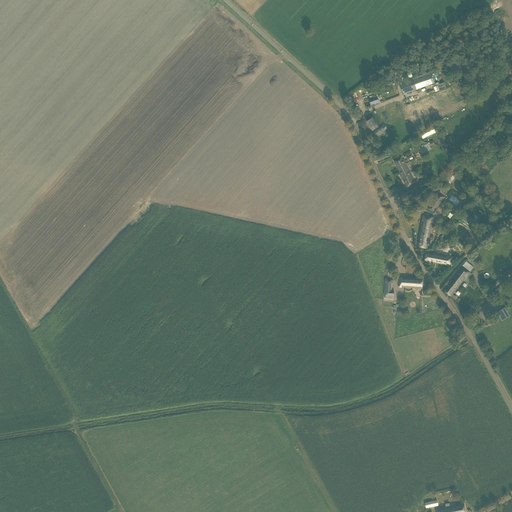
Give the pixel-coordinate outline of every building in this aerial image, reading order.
[(410,70),(400,74),(403,81),(412,77),(410,70)] [(403,94),(434,83),(431,74),(400,85),(403,94)] [(463,82),(459,84),(464,94),(468,91),(464,84),(464,85),(463,82)] [(377,96),(369,100),(371,105),(379,102),(377,97),(377,96)] [(366,122),(372,131),(378,127),(372,118),(371,119),(366,122)] [(381,128),(374,133),(376,136),(383,132),(381,128)] [(394,159),(407,187),(414,183),(401,156),(394,159)] [(422,190),(431,185),(427,179),(419,183),(422,190)] [(433,213),(444,197),(439,193),(427,209),(433,213)] [(466,213),(462,217),(473,228),(477,223),(466,213)] [(433,217),(428,216),(423,215),(418,247),(427,248),(428,243),(433,217)] [(484,229),(488,233),(492,228),(489,224),(484,229)] [(468,246),(473,236),(452,225),(447,234),(451,236),(451,237),(468,246)] [(426,252),(425,261),(435,263),(451,266),(452,261),(453,257),(451,257),(436,254),(431,253),(426,252)] [(511,265),(511,266),(502,275),(509,281),(511,277),(511,265)] [(459,286),(466,276),(468,278),(472,274),(462,266),(446,287),(443,290),(451,296),(455,291),(459,286)] [(398,287),(422,288),(423,279),(399,277),(398,287)] [(392,290),(393,279),(390,279),(390,280),(387,279),(385,279),(384,296),(393,296),(394,290),(392,290)] [(501,310),(497,312),(502,321),(506,318),(501,310)] [(436,500),(425,503),(427,509),(437,506),(436,500)] [(465,511),(464,504),(459,504),(450,506),(449,503),(445,504),(446,507),(436,509),(436,511),(465,511)]
